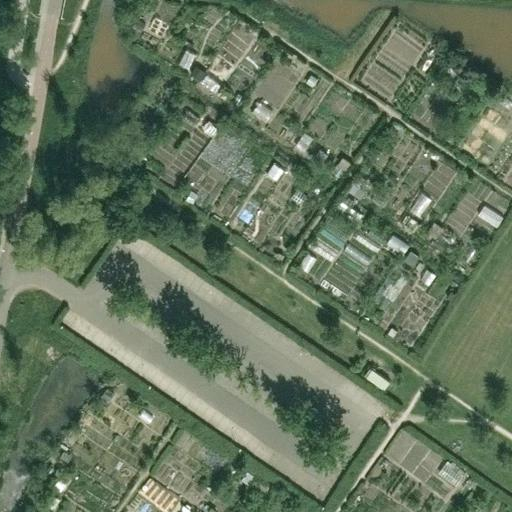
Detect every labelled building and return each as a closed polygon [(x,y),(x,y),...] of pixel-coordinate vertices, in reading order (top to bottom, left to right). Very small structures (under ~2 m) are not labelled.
[(196,65),(191,72),(200,79),(206,71),(196,65)] [(426,147),(421,153),(435,162),(439,155),(426,147)] [(352,180),(347,188),(360,197),(366,189),(352,180)] [(400,217),(413,195),(402,188),(388,210),(400,217)] [(374,262),(381,252),(357,237),(350,247),(374,262)] [(411,249),(405,258),(409,260),(415,260),(419,254),(411,249)] [(318,286),(324,277),(304,264),(299,272),(318,286)] [(393,279),(367,304),(387,325),(413,299),(393,279)] [(340,290),(335,298),(361,315),(366,307),(340,290)] [(370,366),(364,374),(384,388),(390,380),(370,366)] [(163,440),(154,410),(141,414),(137,402),(107,411),(120,453),(163,440)] [(437,478),(454,492),(462,481),(445,468),(437,478)]
